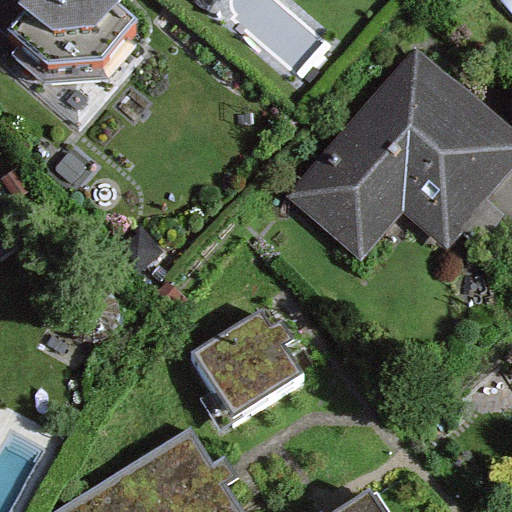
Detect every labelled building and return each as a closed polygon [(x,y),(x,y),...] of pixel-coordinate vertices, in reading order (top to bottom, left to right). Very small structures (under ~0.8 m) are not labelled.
[(149,44),(98,0),(49,0),(34,18),(12,0),(0,0),(0,60),(41,97),(104,95),(149,44)] [(511,150),(415,65),(294,202),(371,269),(411,224),(458,264),(511,203),(511,150)] [(0,264),(34,241),(0,192),(0,264)] [(262,317),(192,359),(235,429),(304,387),(282,350),(293,343),(282,324),(270,331),(262,317)] [(226,511),(178,436),(59,511),(58,511),(391,511),(384,501),(367,511),(226,511)]
